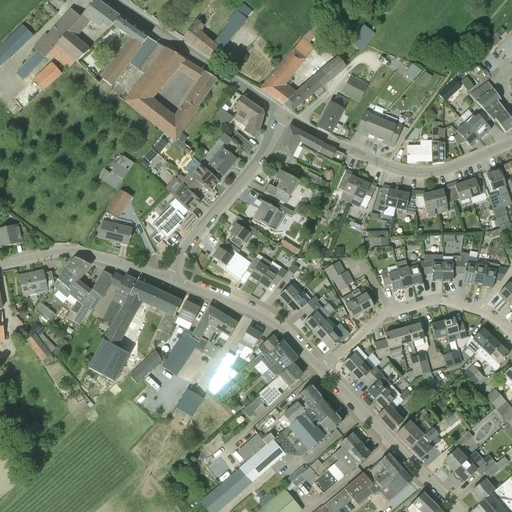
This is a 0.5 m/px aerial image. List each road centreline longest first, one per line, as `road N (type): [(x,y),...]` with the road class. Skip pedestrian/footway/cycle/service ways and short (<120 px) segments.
road 1 (residential): [(511,141),(433,172),(397,170),(280,112)]
road 2 (residential): [(511,335),(489,316),(443,300),(378,316),(322,371)]
road 3 (residential): [(280,112),(111,0)]
road 4 (unclassified): [(172,279),(184,247),(261,155),(280,112)]
road 5 (tertiary): [(462,511),(322,371)]
road 6 (tertiary): [(322,371),(277,327),(172,279)]
road 7 (tertiary): [(0,263),(71,251),(172,279)]
